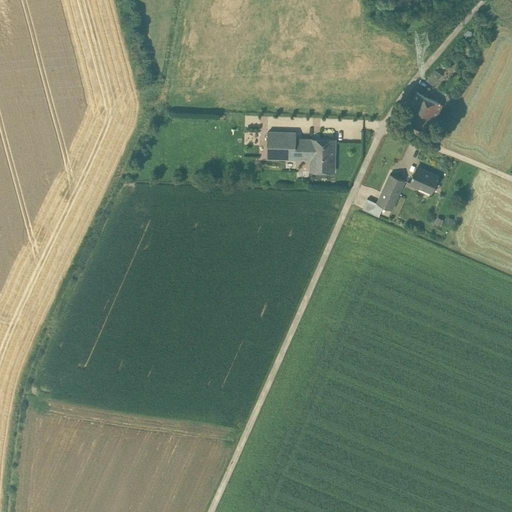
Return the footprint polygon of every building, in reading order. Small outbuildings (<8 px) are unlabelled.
[(435,70),(425,79),(431,85),(441,76),(435,70)] [(442,104),(416,93),(402,122),(429,134),(442,104)] [(297,131),(268,130),(268,159),(310,159),(310,172),(337,173),(338,137),(297,137),(297,131)] [(440,176),(417,167),(410,185),(433,194),(440,176)] [(389,174),(376,202),(393,210),(406,181),(389,174)] [(367,199),(363,209),(377,216),(381,206),(367,199)]
